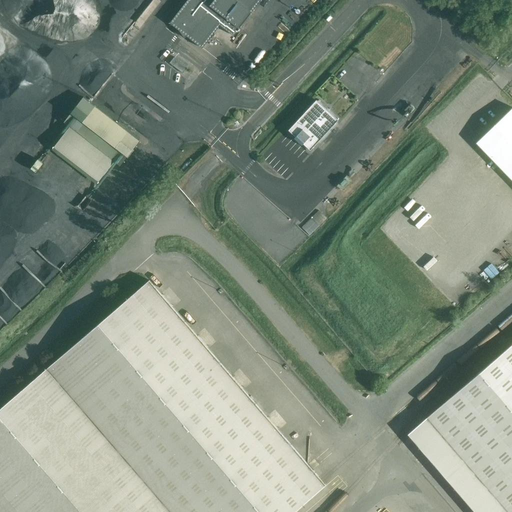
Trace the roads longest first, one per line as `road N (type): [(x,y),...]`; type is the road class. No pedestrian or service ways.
road 1 (unclassified): [(408,469),(176,198)]
road 2 (unknown): [(129,250),(246,347),(377,495)]
road 3 (unclassified): [(230,139),(264,180),(284,189),(307,183),(426,57),(427,21),(406,0)]
road 4 (unclassified): [(0,375),(176,198)]
road 5 (unclassified): [(230,139),(366,0)]
road 6 (unknown): [(511,297),(368,422)]
